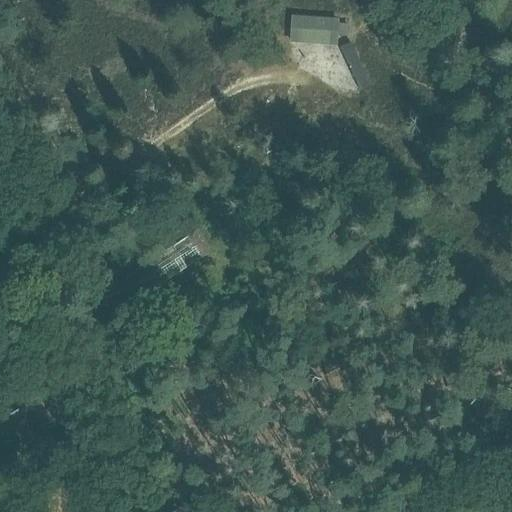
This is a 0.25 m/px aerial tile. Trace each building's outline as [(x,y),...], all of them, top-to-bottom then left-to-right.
[(291,43),(336,46),(337,22),(293,19),(291,43)] [(371,87),(351,43),(339,49),(360,92),(371,87)] [(188,238),(125,280),(138,299),(202,259),(188,238)] [(289,242),(254,262),(252,259),(230,271),(234,278),(255,266),(259,274),(263,272),(262,270),(294,252),(289,242)] [(250,270),(240,276),(275,335),(285,329),(250,270)] [(51,393),(7,421),(23,446),(67,418),(51,393)]
